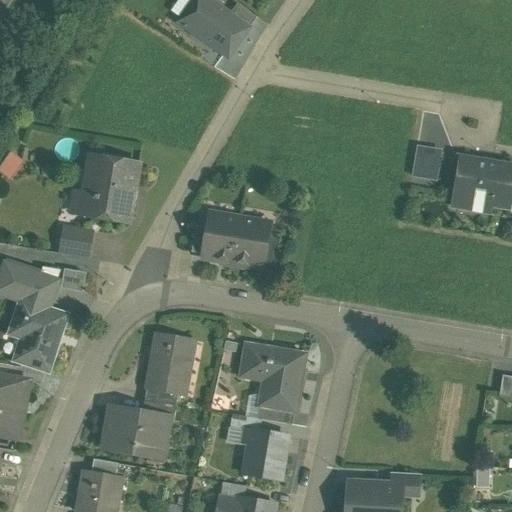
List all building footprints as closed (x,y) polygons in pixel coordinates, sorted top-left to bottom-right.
[(230,15),(209,0),(193,0),(177,24),(228,60),(250,29),(249,28),(230,15)] [(230,15),(249,28),(257,18),(237,5),(230,15)] [(440,153),(416,149),(412,176),(435,180),(440,153)] [(0,160),(0,174),(8,179),(20,160),(6,151),(0,160)] [(140,166),(89,157),(83,196),(93,198),(90,215),(130,221),(140,166)] [(511,170),(511,169),(463,162),(457,199),(469,201),(467,210),(487,213),(488,204),(506,207),(511,170)] [(240,219),(210,214),(208,229),(203,256),(202,260),(226,264),(227,266),(232,267),(240,219)] [(269,224),(240,219),(232,267),(236,267),(238,266),(262,270),(262,266),(267,239),(269,224)] [(208,229),(195,227),(191,254),(203,256),(208,229)] [(92,233),(64,229),(60,253),(88,258),(92,233)] [(279,241),(267,239),(262,266),(275,268),(279,241)] [(39,277),(4,265),(0,278),(0,295),(20,302),(20,301),(48,310),(57,282),(39,277)] [(60,272),(42,269),(39,277),(56,282),(60,272)] [(48,310),(20,301),(20,302),(14,319),(26,323),(21,339),(13,362),(48,373),(67,316),(48,310)] [(26,323),(14,319),(9,336),(21,339),(26,323)] [(195,343),(156,336),(146,391),(178,396),(184,398),(195,343)] [(305,355),(245,345),(241,368),(264,372),(258,408),(287,412),(294,413),(295,414),(305,355)] [(0,376),(0,440),(20,443),(29,382),(0,376)] [(511,378),(502,377),(499,396),(510,398),(511,385),(511,378)] [(178,396),(146,391),(144,402),(175,408),(178,396)] [(175,408),(144,402),(141,415),(157,418),(157,419),(173,422),(175,408)] [(287,412),(258,408),(256,420),(261,421),(285,425),(287,412)] [(141,415),(110,409),(103,449),(150,458),(157,419),(157,418),(141,415)] [(294,413),(287,412),(285,425),(291,426),(294,413)] [(256,420),(232,416),(230,429),(244,432),(244,430),(259,433),(261,421),(256,420)] [(259,433),(244,430),(244,432),(241,445),(247,446),(242,475),(280,481),(285,453),(283,453),(284,446),(286,446),(288,438),(259,433)] [(117,465),(94,461),(91,475),(115,479),(117,465)] [(91,475),(83,473),(76,511),(116,511),(122,480),(91,475)] [(421,476),(391,474),(390,487),(402,488),(402,490),(420,491),(421,476)] [(246,488),(222,483),(219,499),(240,503),(240,500),(244,501),(246,488)] [(390,487),(356,485),(354,507),(347,506),(346,511),(400,511),(402,490),(402,488),(390,487)] [(244,501),(240,500),(240,503),(219,499),(217,511),(274,511),(275,506),(244,501)]
